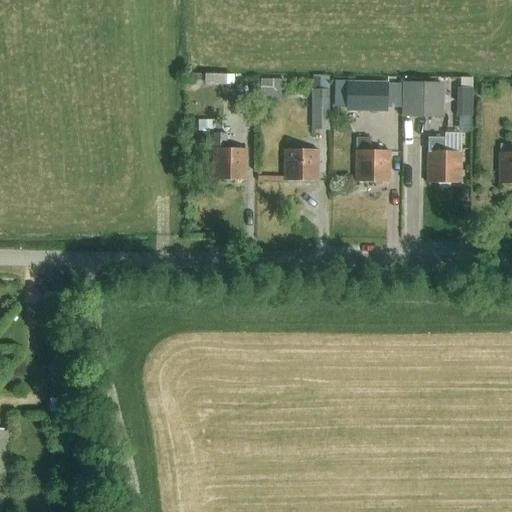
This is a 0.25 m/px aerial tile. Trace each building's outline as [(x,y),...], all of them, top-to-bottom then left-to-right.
[(201,86),(201,74),(187,74),(187,86),(201,86)] [(261,78),(261,87),(273,87),(273,78),(261,78)] [(231,79),(204,79),(203,89),(231,89),(231,79)] [(346,80),(346,109),(386,110),(387,81),(346,80)] [(402,82),(402,116),(443,116),(443,82),(402,82)] [(459,88),(458,102),(471,102),(472,88),(459,88)] [(328,90),(311,90),(311,130),(328,129),(328,90)] [(212,121),(212,130),(222,130),(222,121),(212,121)] [(215,135),(214,148),(213,180),(246,181),(247,149),(227,149),(228,136),(215,135)] [(369,139),(357,139),(355,183),(389,185),(390,153),(369,152),(369,139)] [(428,141),(428,153),(427,185),(460,186),(461,154),(443,153),(443,141),(428,141)] [(511,145),(500,145),(499,186),(511,186),(511,145)] [(285,151),(284,182),(318,184),(319,152),(298,151),(285,151)] [(84,410),(84,396),(59,395),(59,410),(84,410)]
